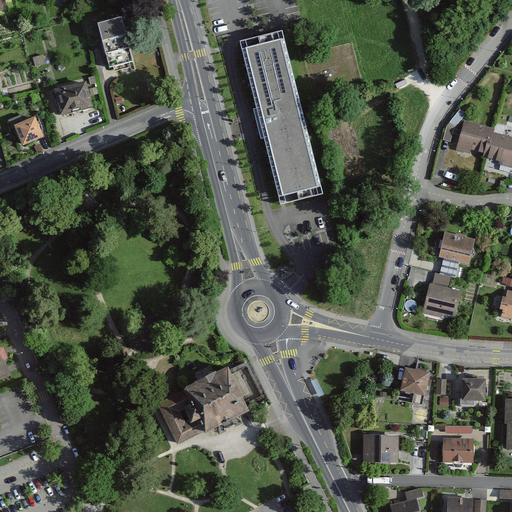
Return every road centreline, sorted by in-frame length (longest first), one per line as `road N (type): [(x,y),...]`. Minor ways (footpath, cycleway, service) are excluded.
road 1 (primary): [(236,208),(183,0)]
road 2 (residential): [(0,183),(195,105)]
road 3 (residential): [(413,189),(436,111),(511,21)]
road 4 (primary): [(195,105),(239,296)]
road 5 (residential): [(333,480),(511,483)]
road 6 (residential): [(377,339),(413,189)]
road 7 (unclassified): [(377,339),(511,355)]
road 8 (residential): [(0,288),(49,408)]
road 9 (primary): [(250,334),(315,442)]
road 10 (primary): [(315,442),(278,326)]
